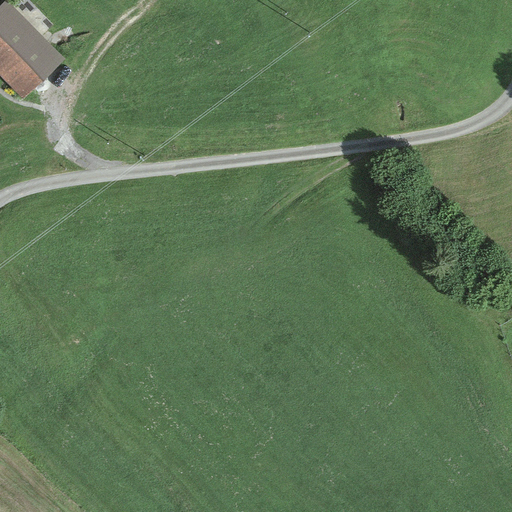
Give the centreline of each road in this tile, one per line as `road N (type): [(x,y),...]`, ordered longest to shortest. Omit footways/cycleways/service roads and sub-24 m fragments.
road 1 (track): [(511,95),(486,118),(438,134),(107,174),(0,199)]
road 2 (track): [(148,0),(80,76),(59,125),(63,142),(107,174)]
